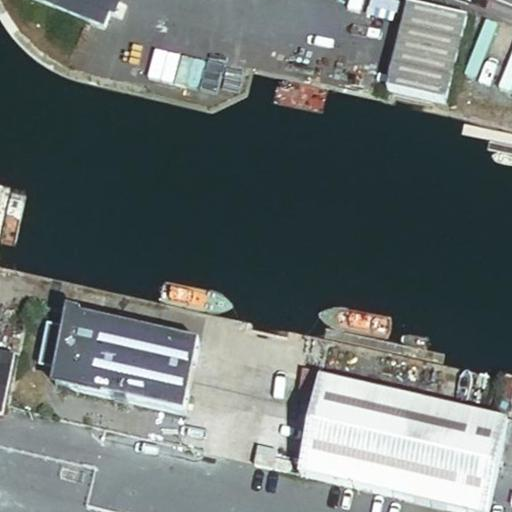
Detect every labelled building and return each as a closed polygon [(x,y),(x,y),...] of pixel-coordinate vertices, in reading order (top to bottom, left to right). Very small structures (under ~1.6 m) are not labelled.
[(22,0),(83,23),(92,0),(22,0)] [(469,21),(409,7),(389,97),(449,111),(469,21)] [(511,33),(505,30),(483,89),(511,99),(511,33)] [(189,421),(204,350),(74,321),(70,338),(60,336),(52,371),(63,373),(58,392),(189,421)] [(491,511),(511,434),(323,388),(300,481),(427,511),(491,511)] [(294,479),(297,466),(278,462),(275,474),(294,479)]
